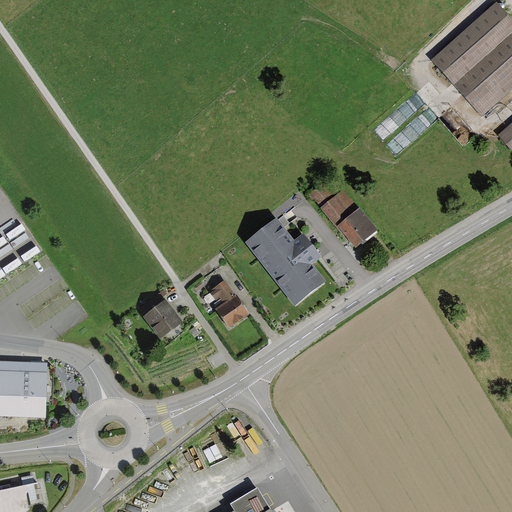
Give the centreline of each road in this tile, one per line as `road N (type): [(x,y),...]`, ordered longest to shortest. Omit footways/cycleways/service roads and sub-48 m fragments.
road 1 (tertiary): [(242,379),(511,204)]
road 2 (track): [(0,24),(166,274)]
road 3 (residential): [(329,511),(242,379)]
road 4 (unclassified): [(106,405),(86,365),(67,353),(0,341)]
road 5 (residential): [(166,274),(242,379)]
